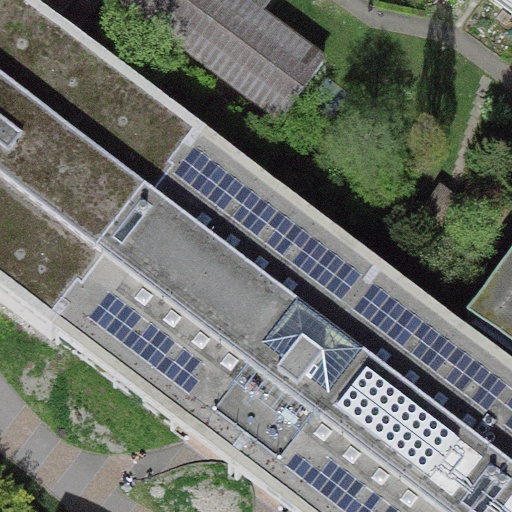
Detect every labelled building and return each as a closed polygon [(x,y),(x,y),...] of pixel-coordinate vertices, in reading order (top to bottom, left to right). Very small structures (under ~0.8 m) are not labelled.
[(64,328),(190,162),(188,161),(198,147),(3,0),(0,0),(0,301),(52,340),(62,327),(64,328)] [(117,0),(118,0),(279,123),(323,65),(266,21),(278,5),(271,0),(117,0)] [(511,0),(494,0),(511,13),(511,0)] [(191,163),(190,162),(64,328),(66,330),(55,343),(235,479),(278,511),(490,511),(511,483),(511,383),(202,149),(191,163)] [(440,189),(417,219),(440,236),(463,205),(440,189)] [(511,262),(511,263),(467,323),(511,356),(511,262)] [(511,511),(511,483),(490,511),(511,511)]
